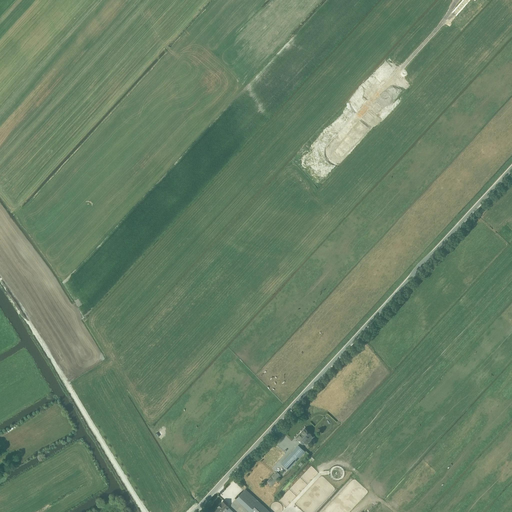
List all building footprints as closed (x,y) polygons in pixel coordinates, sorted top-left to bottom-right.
[(309,441),(307,439),(311,435),(305,429),(296,438),(302,444),(304,442),(306,444),(309,441)] [(288,470),(305,452),(298,446),(281,464),(288,470)] [(276,472),(267,482),(271,486),(281,476),(276,472)] [(249,511),(269,511),(245,489),(236,499),(249,511)] [(233,511),(228,507),(223,501),(215,510),(216,511),(233,511)]
